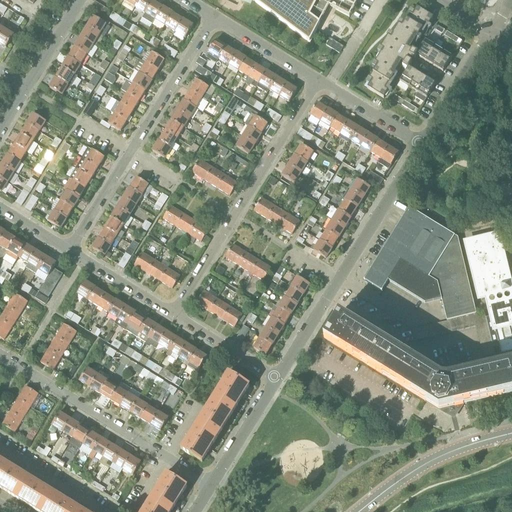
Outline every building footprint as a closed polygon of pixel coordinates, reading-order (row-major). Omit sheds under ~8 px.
[(125,0),(125,1),(122,6),(132,13),(135,8),(139,0),(125,0)] [(145,14),(152,2),(148,0),(139,0),(135,8),(145,14)] [(336,11),(348,17),(349,18),(358,0),(250,0),(252,1),(255,2),(310,43),(316,31),(317,30),(320,23),(319,23),(314,19),(324,0),(326,0),(338,6),(336,10),(336,11)] [(108,10),(96,3),(96,2),(92,8),(104,16),(108,10)] [(155,20),(162,8),(152,2),(145,14),(142,18),(152,25),(155,20)] [(155,20),(165,27),(173,15),(162,8),(155,20)] [(418,54),(417,54),(413,52),(412,52),(408,49),(416,37),(418,38),(426,25),(429,27),(433,19),(417,9),(412,17),(410,15),(402,29),(399,27),(391,40),(388,39),(381,50),(384,52),(375,65),(378,67),(370,80),(372,82),(368,89),(384,100),(388,92),(386,91),(394,77),(392,76),(399,63),(404,66),(403,68),(407,71),(409,68),(410,68),(417,56),(418,54)] [(165,27),(175,33),(183,21),(173,15),(165,27)] [(99,35),(103,38),(104,38),(110,28),(94,18),(87,28),(99,35)] [(193,27),(183,21),(175,33),(186,39),(193,27)] [(97,48),(103,38),(99,35),(87,28),(81,38),(93,46),(93,45),(97,48)] [(4,30),(0,36),(0,44),(7,49),(14,37),(4,30)] [(81,38),(75,48),(87,56),(93,46),(81,38)] [(337,53),(338,53),(339,54),(341,51),(343,49),(343,47),(334,42),(330,39),(326,46),(337,53)] [(213,56),(219,59),(226,47),(216,41),(205,59),(209,61),(213,56)] [(417,56),(425,61),(434,47),(426,41),(417,54),(418,54),(417,56)] [(120,48),(114,44),(112,48),(111,48),(107,54),(113,58),(120,48)] [(178,54),(177,53),(165,46),(162,51),(174,59),(178,54)] [(219,59),(229,66),(236,54),(226,47),(219,59)] [(434,67),(443,52),(434,47),(425,61),(434,67)] [(68,58),(80,66),(87,56),(75,48),(68,58)] [(117,60),(121,62),(123,63),(129,54),(123,50),(117,60)] [(443,52),(434,67),(443,72),(452,58),(443,52)] [(146,64),(158,72),(164,61),(153,54),(146,64)] [(239,72),(246,60),(236,54),(229,66),(239,72)] [(74,76),(80,66),(68,58),(62,69),(74,76)] [(199,58),(196,64),(199,67),(200,67),(202,69),(206,63),(199,58)] [(247,82),(249,78),(256,66),(246,60),(239,72),(244,75),(241,78),(247,81),(247,82)] [(152,82),(158,72),(146,64),(140,74),(152,82)] [(257,88),(259,84),(266,72),(256,66),(249,78),(247,82),(247,81),(245,84),(250,87),(251,86),(256,89),(257,88)] [(196,72),(205,78),(208,72),(202,69),(200,67),(199,67),(196,72)] [(418,73),(410,68),(409,68),(407,71),(400,83),(409,88),(418,73)] [(74,76),(62,69),(56,79),(68,86),(71,80),(75,82),(77,77),(74,76)] [(266,72),(259,84),(257,88),(267,94),(269,91),(277,79),(266,72)] [(418,94),(427,79),(418,73),(409,88),(418,93),(418,94)] [(145,92),(152,82),(140,74),(134,85),(145,92)] [(68,86),(56,79),(50,89),(61,96),(68,86)] [(269,91),(279,97),(287,85),(277,79),(269,91)] [(436,84),(427,79),(418,94),(418,93),(415,98),(424,103),(426,99),(427,99),(436,84)] [(191,92),(203,99),(209,89),(197,82),(191,92)] [(145,92),(134,85),(127,95),(139,102),(145,92)] [(297,91),(287,85),(279,97),(290,103),(297,91)] [(237,98),(241,92),(240,92),(242,88),(240,86),(237,90),(237,89),(233,95),(237,98)] [(191,92),(185,102),(196,109),(203,99),(191,92)] [(133,112),(139,102),(127,95),(121,104),(121,105),(133,112)] [(83,114),(90,118),(98,104),(92,100),(83,114)] [(115,115),(127,122),(133,112),(121,105),(121,104),(117,102),(111,112),(115,115)] [(178,112),(190,119),(196,109),(185,102),(178,112)] [(320,122),(328,110),(318,104),(310,116),(320,122)] [(282,118),(281,117),(269,110),(266,116),(278,124),(282,118)] [(320,122),(330,129),(338,117),(328,110),(320,122)] [(178,112),(172,122),(184,129),(190,119),(178,112)] [(250,128),(262,136),(268,125),(265,123),(267,121),(258,115),(256,118),(255,117),(256,117),(251,114),(244,125),(250,128)] [(34,115),(27,126),(43,135),(44,136),(50,125),(46,123),(46,122),(34,115)] [(121,132),(127,122),(115,115),(109,125),(121,132)] [(330,129),(341,135),(348,123),(338,117),(330,129)] [(172,122),(166,132),(178,139),(184,129),(172,122)] [(341,135),(351,141),(358,129),(348,123),(341,135)] [(27,126),(21,136),(33,143),(37,137),(41,140),(43,135),(27,126)] [(250,128),(244,138),(256,146),(262,136),(250,128)] [(297,135),(306,140),(310,135),(301,129),(297,135)] [(351,141),(361,147),(368,135),(358,129),(351,141)] [(166,132),(159,142),(171,149),(178,139),(166,132)] [(361,147),(371,154),(378,142),(368,135),(361,147)] [(15,146),(27,153),(33,143),(21,136),(15,146)] [(249,156),(256,146),(244,138),(237,149),(249,156)] [(165,160),(171,149),(159,142),(153,152),(165,160)] [(371,154),(381,160),(389,148),(378,142),(371,154)] [(15,146),(9,156),(21,163),(27,153),(15,146)] [(307,164),(307,163),(314,153),(302,146),(295,156),(307,164)] [(69,151),(63,147),(61,151),(67,154),(66,155),(72,158),(74,154),(69,151)] [(82,159),(98,169),(105,158),(93,151),(88,148),(82,159)] [(389,148),(381,160),(391,166),(399,154),(389,148)] [(224,149),(220,156),(224,158),(229,151),(224,149)] [(41,162),(47,165),(47,166),(54,155),(48,151),(44,158),(43,158),(41,162)] [(9,156),(3,166),(15,173),(21,163),(9,156)] [(237,156),(235,161),(247,169),(250,164),(237,156)] [(295,156),(289,167),(301,174),(304,168),(308,170),(311,166),(307,163),(307,164),(295,156)] [(98,169),(82,159),(76,169),(92,179),(98,169)] [(205,181),(213,169),(200,161),(192,173),(205,181)] [(238,166),(233,163),(229,170),(233,173),(238,166)] [(3,166),(0,170),(0,178),(8,183),(15,173),(3,166)] [(295,184),(301,174),(289,167),(283,177),(295,184)] [(69,179),(86,189),(92,179),(76,169),(69,179)] [(205,181),(218,189),(225,177),(213,169),(205,181)] [(506,206),(500,207),(503,218),(509,217),(510,222),(511,221),(511,170),(508,171),(511,182),(511,186),(511,198),(505,200),(506,206)] [(383,180),(374,175),(371,180),(380,186),(383,180)] [(235,183),(225,177),(218,189),(230,197),(238,185),(235,183)] [(0,192),(2,193),(8,183),(0,178),(0,192)] [(130,189),(142,196),(146,199),(153,188),(136,178),(130,189)] [(68,192),(80,199),(86,189),(69,179),(63,190),(67,192),(68,192)] [(358,181),(351,191),(363,199),(370,188),(358,181)] [(142,196),(130,189),(124,199),(136,206),(142,196)] [(24,191),(16,203),(22,207),(30,195),(24,191)] [(351,191),(345,201),(357,209),(363,199),(351,191)] [(61,202),(73,209),(80,199),(68,192),(67,192),(61,202)] [(158,201),(156,205),(162,208),(164,205),(164,204),(168,198),(162,195),(158,201)] [(31,212),(38,201),(32,197),(25,208),(26,209),(31,212)] [(136,206),(124,199),(118,209),(130,216),(136,206)] [(267,220),(275,207),(262,199),(254,212),(267,220)] [(57,200),(51,209),(67,219),(73,209),(61,202),(57,200)] [(351,219),(357,209),(345,201),(339,211),(351,219)] [(175,227),(183,215),(170,207),(163,220),(174,226),(175,227)] [(267,220),(280,227),(287,215),(275,207),(267,220)] [(467,316),(477,314),(471,294),(470,294),(460,254),(461,253),(459,246),(458,238),(418,214),(409,208),(371,270),(372,271),(366,281),(365,280),(365,281),(366,281),(373,286),(382,292),(389,281),(425,304),(441,300),(441,301),(442,300),(447,321),(449,321),(455,319),(461,318),(467,316)] [(67,219),(51,209),(45,219),(61,229),(67,219)] [(111,219),(123,226),(130,216),(118,209),(111,219)] [(461,210),(457,217),(462,220),(467,213),(461,210)] [(339,211),(332,222),(344,229),(351,219),(339,211)] [(175,227),(188,235),(196,223),(183,215),(175,227)] [(287,215),(280,227),(292,235),(300,223),(287,215)] [(117,236),(122,239),(125,234),(120,231),(123,226),(111,219),(106,229),(117,236)] [(326,232),(338,239),(344,229),(332,222),(326,232)] [(209,231),(196,223),(188,235),(201,243),(209,231)] [(106,229),(99,239),(111,247),(114,241),(119,244),(122,239),(117,236),(106,229)] [(326,232),(320,242),(332,249),(338,239),(326,232)] [(15,239),(5,233),(0,241),(0,245),(8,251),(15,239)] [(510,291),(508,280),(509,280),(498,236),(467,244),(480,299),(499,294),(504,292),(510,291)] [(8,251),(5,255),(16,262),(19,258),(18,257),(25,245),(15,239),(8,251)] [(111,247),(99,239),(93,250),(108,259),(111,255),(108,252),(111,247)] [(320,242),(317,247),(313,245),(310,249),(314,252),(326,259),(332,249),(320,242)] [(18,257),(19,258),(28,263),(35,252),(25,245),(18,257)] [(225,258),(238,266),(246,254),(233,246),(228,253),(225,251),(220,259),(223,261),(225,258)] [(154,261),(147,274),(159,282),(167,269),(161,266),(163,262),(161,261),(166,252),(162,249),(155,262),(154,261)] [(35,252),(28,263),(25,268),(35,274),(38,269),(46,258),(35,252)] [(124,269),(131,257),(133,254),(128,252),(126,254),(118,266),(124,269)] [(134,266),(147,274),(154,261),(142,254),(134,266)] [(246,254),(238,266),(250,274),(251,274),(258,261),(246,254)] [(56,264),(46,258),(38,269),(49,276),(51,273),(53,268),(56,264)] [(258,261),(251,274),(253,275),(263,282),(271,269),(258,261)] [(221,278),(223,276),(225,271),(219,267),(214,273),(221,278)] [(63,274),(53,268),(51,273),(60,279),(63,274)] [(274,278),(280,281),(282,278),(280,277),(283,272),(287,275),(289,273),(280,268),(274,278)] [(167,269),(159,282),(172,290),(180,277),(167,269)] [(57,284),(60,279),(51,273),(49,276),(48,278),(57,284)] [(48,278),(45,283),(54,289),(57,284),(48,278)] [(288,286),(291,288),(303,296),(310,285),(298,278),(294,283),(291,281),(288,286)] [(25,292),(28,286),(31,282),(28,280),(25,284),(21,290),(25,292)] [(51,294),(54,289),(45,283),(42,288),(51,294)] [(85,305),(95,289),(85,283),(75,299),(85,305)] [(32,289),(28,286),(25,292),(35,299),(39,293),(38,294),(32,290),(32,289)] [(42,288),(39,293),(48,299),(51,294),(42,288)] [(291,288),(285,298),(297,306),(303,296),(291,288)] [(88,301),(98,307),(105,295),(95,289),(85,305),(88,301)] [(205,291),(204,292),(196,304),(209,312),(217,299),(205,291)] [(48,299),(39,293),(35,299),(45,305),(49,299),(48,299)] [(8,308),(20,315),(28,302),(16,295),(8,308)] [(105,295),(98,307),(108,313),(115,301),(105,295)] [(291,316),(297,306),(285,298),(282,304),(279,302),(276,307),(291,316)] [(209,312),(222,320),(230,307),(217,299),(209,312)] [(489,305),(501,355),(511,353),(511,352),(511,299),(506,301),(489,305)] [(108,313),(118,320),(125,307),(115,301),(108,313)] [(71,321),(74,323),(78,317),(74,315),(75,314),(70,312),(73,307),(71,305),(64,317),(71,321)] [(115,325),(125,331),(136,314),(125,307),(118,320),(115,325)] [(230,307),(222,320),(235,328),(239,321),(242,316),(243,315),(230,307)] [(276,313),(273,319),(285,326),(291,316),(276,307),(273,311),(276,313)] [(8,308),(0,320),(12,328),(20,315),(8,308)] [(470,328),(476,327),(485,313),(477,315),(477,314),(467,316),(470,328)] [(485,313),(476,327),(478,333),(489,330),(485,313)] [(125,331),(135,337),(146,320),(136,314),(125,331)] [(441,410),(456,407),(511,392),(511,363),(449,378),(449,377),(441,376),(441,377),(340,315),(325,339),(437,409),(438,410),(439,410),(440,410),(441,410)] [(461,318),(464,330),(470,328),(467,316),(461,318)] [(83,321),(81,320),(78,317),(74,323),(78,325),(84,329),(89,322),(84,319),(83,321)] [(455,319),(458,331),(464,330),(461,318),(455,319)] [(273,319),(266,329),(278,336),(285,326),(273,319)] [(449,321),(452,333),(458,331),(455,319),(449,321)] [(0,337),(4,340),(12,328),(0,320),(0,337)] [(145,343),(156,326),(146,320),(135,337),(145,343)] [(443,323),(446,334),(452,333),(449,321),(447,321),(447,322),(443,323)] [(437,324),(440,336),(446,334),(443,323),(437,324)] [(434,337),(440,336),(437,324),(431,326),(434,337)] [(56,337),(69,345),(76,332),(64,325),(56,337)] [(166,332),(156,326),(145,343),(145,345),(150,348),(151,346),(156,349),(159,345),(166,332)] [(427,339),(434,337),(431,326),(425,327),(427,339)] [(242,343),(242,342),(250,330),(244,327),(236,339),(242,343)] [(419,329),(421,340),(427,339),(425,327),(419,329)] [(266,329),(260,339),(272,346),(278,336),(266,329)] [(415,342),(421,340),(419,329),(413,330),(415,342)] [(489,330),(478,333),(479,339),(490,336),(489,330)] [(176,338),(166,332),(159,345),(168,351),(176,338)] [(490,336),(479,339),(481,345),(492,342),(490,336)] [(56,337),(49,350),(61,358),(69,345),(56,337)] [(186,345),(176,338),(168,351),(166,355),(171,357),(174,353),(179,357),(186,345)] [(266,357),(272,346),(260,339),(254,349),(266,357)] [(492,342),(481,345),(482,351),(493,349),(492,342)] [(197,351),(186,345),(179,357),(184,360),(182,363),(187,367),(190,363),(197,351)] [(493,349),(482,351),(483,357),(495,355),(493,349)] [(61,358),(49,350),(41,363),(53,370),(61,358)] [(207,357),(197,351),(190,363),(200,369),(207,357)] [(139,355),(135,361),(145,367),(149,360),(139,355)] [(90,387),(98,375),(87,369),(80,381),(90,387)] [(90,387),(100,394),(108,382),(102,378),(105,374),(100,371),(98,375),(90,387)] [(169,373),(166,378),(165,379),(175,385),(179,379),(169,373)] [(228,374),(186,442),(181,450),(182,451),(190,456),(202,463),(249,387),(238,379),(230,374),(230,375),(228,374)] [(100,394),(110,400),(118,388),(120,386),(115,383),(114,385),(108,382),(100,394)] [(167,392),(170,386),(163,382),(158,390),(165,394),(167,392)] [(26,387),(18,400),(31,408),(37,398),(42,401),(44,398),(26,387)] [(110,400),(121,406),(128,394),(118,388),(110,400)] [(131,389),(128,394),(121,406),(131,412),(141,395),(131,389)] [(131,412),(141,418),(148,406),(151,401),(141,395),(131,412)] [(18,400),(11,412),(23,420),(31,408),(18,400)] [(141,418),(151,425),(158,413),(159,413),(160,410),(155,407),(154,410),(148,406),(141,418)] [(15,433),(23,420),(11,412),(3,425),(15,433)] [(169,419),(159,413),(158,413),(151,425),(161,431),(169,419)] [(63,432),(70,420),(60,414),(53,426),(63,432)] [(80,426),(70,420),(63,432),(73,438),(80,426)] [(83,445),(90,433),(80,426),(73,438),(69,443),(80,450),(83,445)] [(93,451),(100,439),(90,433),(83,445),(88,447),(84,453),(90,456),(93,451)] [(103,457),(111,446),(100,439),(93,451),(103,457)] [(113,464),(120,452),(111,446),(103,457),(108,461),(106,464),(111,468),(113,463),(113,464)] [(120,452),(113,464),(124,470),(131,458),(120,452)] [(131,458),(124,470),(134,476),(141,464),(131,458)] [(84,511),(0,459),(0,488),(38,511),(109,511),(107,511),(106,511),(84,511)] [(167,474),(142,511),(171,511),(188,487),(176,480),(168,474),(168,475),(167,474)] [(100,485),(98,489),(103,493),(106,489),(104,488),(107,484),(103,481),(100,485)]
